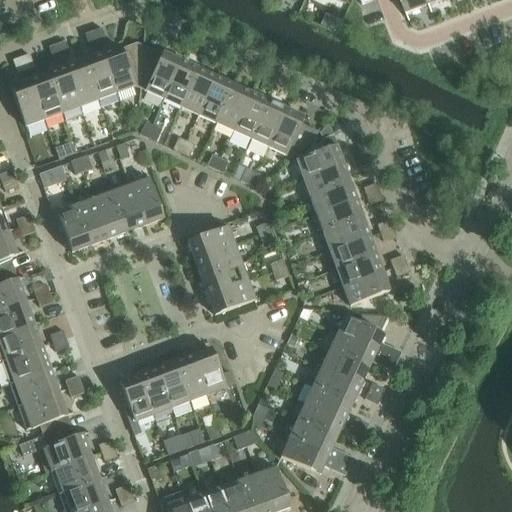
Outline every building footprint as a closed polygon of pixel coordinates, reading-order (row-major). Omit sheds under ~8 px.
[(400,0),(406,13),(429,5),(427,0),(400,0)] [(102,30),(93,33),(98,46),(107,43),(102,30)] [(90,49),(98,46),(93,33),(85,36),(90,49)] [(57,46),(62,60),(70,57),(65,43),(57,46)] [(120,49),(102,56),(116,96),(134,89),(139,91),(144,48),(136,45),(121,51),(120,49)] [(62,60),(57,46),(49,49),(54,63),(62,60)] [(161,56),(144,48),(139,91),(162,102),(180,63),(162,55),(161,56)] [(83,63),(98,102),(116,96),(102,56),(83,63)] [(29,57),(21,60),(26,73),(34,70),(29,57)] [(18,76),(26,73),(21,60),(13,63),(18,76)] [(98,102),(83,63),(65,69),(80,109),(98,102)] [(179,109),(197,71),(180,63),(162,102),(179,109)] [(80,109),(65,69),(47,76),(62,115),(80,109)] [(197,117),(214,79),(197,71),(179,109),(197,117)] [(62,115),(47,76),(29,83),(44,122),(62,115)] [(214,126),(232,87),(214,79),(197,117),(214,126)] [(44,122),(29,83),(10,89),(25,129),(44,122)] [(232,134),(249,95),(232,87),(214,126),(232,134)] [(249,142),(267,103),(249,95),(232,134),(249,142)] [(267,150),(284,111),(267,103),(249,142),(267,150)] [(285,158),(289,149),(299,153),(318,134),(300,126),(303,119),(284,111),(267,150),(285,158)] [(147,141),(153,127),(145,124),(139,137),(147,141)] [(161,131),(153,127),(147,141),(155,145),(161,131)] [(180,156),(186,143),(178,139),(172,152),(180,156)] [(194,146),(186,143),(180,156),(188,160),(194,146)] [(123,145),(115,148),(120,162),(128,159),(123,145)] [(111,165),(120,162),(115,148),(106,151),(111,165)] [(295,162),(302,181),(342,166),(335,148),(295,162)] [(348,154),(352,163),(364,158),(361,150),(348,154)] [(214,172),(220,159),(213,155),(207,168),(214,172)] [(367,166),(364,158),(352,163),(354,171),(367,166)] [(87,159),(79,162),(84,175),(92,172),(87,159)] [(228,162),(220,159),(214,172),(222,175),(228,162)] [(75,178),(84,175),(79,162),(70,165),(75,178)] [(348,185),(342,166),(302,181),(309,199),(348,185)] [(0,175),(0,181),(1,185),(15,180),(12,171),(0,175)] [(248,187),(253,174),(246,171),(240,183),(248,187)] [(55,185),(51,172),(42,175),(47,188),(55,185)] [(262,178),(253,174),(248,187),(256,191),(262,178)] [(18,188),(15,180),(1,185),(5,193),(18,188)] [(130,188),(145,227),(163,221),(148,181),(130,188)] [(354,202),(348,185),(309,199),(315,217),(354,202)] [(361,189),(364,198),(377,194),(374,185),(361,189)] [(127,234),(145,227),(130,188),(112,195),(127,234)] [(380,202),(377,194),(364,198),(367,207),(380,202)] [(127,234),(112,195),(94,202),(109,241),(127,234)] [(91,248),(109,241),(94,202),(76,208),(91,248)] [(361,220),(354,202),(315,217),(322,235),(361,220)] [(72,255),(91,248),(76,208),(57,216),(72,255)] [(0,237),(9,234),(0,212),(0,211),(0,237)] [(15,222),(18,230),(32,225),(28,216),(15,222)] [(368,239),(361,220),(322,235),(328,253),(368,239)] [(375,226),(378,235),(391,230),(388,222),(375,226)] [(34,233),(32,225),(18,230),(21,238),(34,233)] [(256,230),(259,238),(272,234),(269,225),(256,230)] [(187,244),(194,263),(234,248),(227,229),(187,244)] [(394,238),(391,230),(378,235),(380,243),(394,238)] [(17,258),(9,234),(0,237),(0,275),(13,270),(10,261),(17,258)] [(275,242),(272,234),(259,238),(262,246),(275,242)] [(374,257),(368,239),(328,253),(335,271),(374,257)] [(240,266),(234,248),(194,263),(201,281),(240,266)] [(381,275),(374,257),(335,271),(341,289),(381,275)] [(388,263),(391,271),(404,266),(401,258),(388,263)] [(269,266),(272,274),(285,269),(282,261),(269,266)] [(207,299),(247,284),(240,266),(201,281),(207,299)] [(407,275),(404,266),(391,271),(394,280),(407,275)] [(288,278),(285,269),(272,274),(275,283),(288,278)] [(0,275),(0,313),(26,304),(13,270),(0,275)] [(381,275),(341,289),(348,308),(388,294),(381,275)] [(254,302),(247,284),(207,299),(214,317),(254,302)] [(32,292),(35,300),(48,295),(45,287),(32,292)] [(48,295),(35,300),(38,309),(51,304),(48,295)] [(0,338),(34,326),(26,304),(0,313),(0,338)] [(345,319),(337,337),(396,365),(401,355),(387,349),(386,351),(378,348),(383,336),(379,335),(387,318),(361,317),(357,324),(345,319)] [(42,348),(34,326),(0,338),(0,341),(7,361),(42,348)] [(49,337),(52,345),(65,340),(62,332),(49,337)] [(396,365),(337,337),(329,354),(367,372),(372,362),(380,365),(378,368),(392,374),(396,365)] [(68,349),(65,340),(52,345),(55,354),(68,349)] [(51,371),(42,348),(7,361),(16,384),(51,371)] [(193,357),(207,396),(225,390),(211,350),(193,357)] [(329,354),(321,372),(359,390),(367,372),(329,354)] [(175,363),(189,403),(207,396),(193,357),(175,363)] [(157,370),(171,410),(189,403),(175,363),(157,370)] [(153,416),(171,410),(157,370),(139,377),(153,416)] [(59,394),(51,371),(16,384),(24,407),(59,394)] [(313,389),(351,407),(359,390),(321,372),(313,389)] [(65,382),(68,390),(81,385),(78,377),(65,382)] [(153,416),(139,377),(119,384),(134,423),(153,416)] [(81,385),(68,390),(72,399),(85,394),(81,385)] [(372,385),(368,394),(380,400),(384,391),(372,385)] [(313,389),(305,407),(343,425),(351,407),(313,389)] [(59,394),(24,407),(33,431),(40,428),(44,438),(72,428),(59,394)] [(380,400),(368,394),(364,402),(376,407),(380,400)] [(297,424),(335,442),(343,425),(305,407),(297,424)] [(226,420),(217,424),(222,437),(231,433),(226,420)] [(355,420),(352,429),(364,434),(368,426),(355,420)] [(222,437),(217,424),(209,427),(214,440),(222,437)] [(297,424),(289,441),(327,459),(335,442),(297,424)] [(72,428),(44,438),(57,472),(92,459),(83,435),(76,438),(72,428)] [(364,434),(352,429),(348,437),(360,442),(364,434)] [(189,434),(181,437),(186,450),(194,447),(189,434)] [(239,438),(244,451),(253,447),(248,434),(239,438)] [(186,450),(181,437),(173,440),(178,453),(186,450)] [(236,454),(244,451),(239,438),(231,441),(236,454)] [(327,459),(289,441),(280,460),(318,477),(327,459)] [(98,448),(101,455),(114,450),(111,442),(98,448)] [(205,450),(210,463),(219,460),(214,447),(205,450)] [(144,451),(149,464),(158,461),(153,448),(144,451)] [(114,450),(101,455),(105,464),(118,459),(114,450)] [(202,466),(210,463),(205,450),(197,453),(202,466)] [(339,456),(336,463),(348,469),(352,461),(339,456)] [(100,482),(92,459),(57,472),(65,495),(100,482)] [(171,464),(175,477),(184,473),(179,460),(171,464)] [(348,469),(336,463),(332,472),(344,478),(348,469)] [(167,480),(175,477),(171,464),(162,467),(167,480)] [(256,477),(269,511),(283,511),(290,510),(275,470),(256,477)] [(239,484),(249,511),(269,511),(256,477),(239,484)] [(65,495),(71,511),(87,511),(108,504),(100,482),(65,495)] [(220,490),(228,511),(249,511),(239,484),(220,490)] [(115,493),(118,500),(131,495),(128,487),(115,493)] [(202,497),(207,511),(228,511),(220,490),(202,497)] [(162,511),(188,511),(185,503),(182,494),(159,502),(162,511)] [(131,495),(118,500),(121,510),(134,505),(131,495)] [(185,503),(188,511),(207,511),(202,497),(185,503)]
